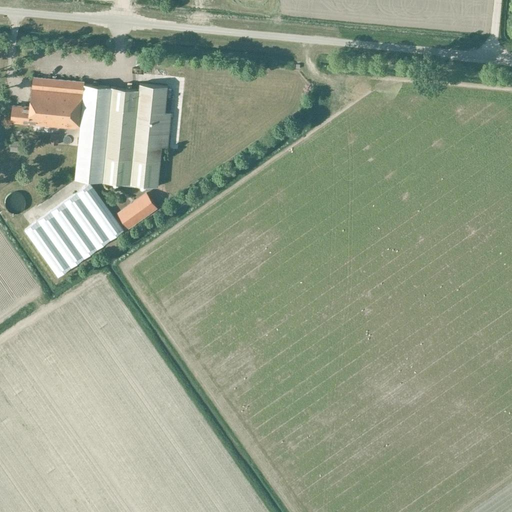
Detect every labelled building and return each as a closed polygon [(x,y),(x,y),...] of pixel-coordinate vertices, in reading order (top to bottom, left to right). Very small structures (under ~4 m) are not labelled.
[(34,77),(31,106),(30,124),(81,129),(85,84),(85,81),(34,77)] [(85,84),(81,129),(76,178),(159,186),(163,146),(168,146),(171,113),(165,112),(168,86),(140,83),(140,89),(85,84)] [(14,123),(30,124),(31,106),(13,105),(12,121),(14,121),(14,123)] [(51,133),(51,143),(59,144),(60,134),(51,133)] [(18,152),(18,142),(10,142),(9,151),(18,152)] [(59,275),(124,229),(91,182),(25,229),(59,275)] [(5,191),(0,194),(0,196),(9,208),(15,204),(5,191)] [(118,211),(129,227),(158,207),(147,191),(118,211)]
